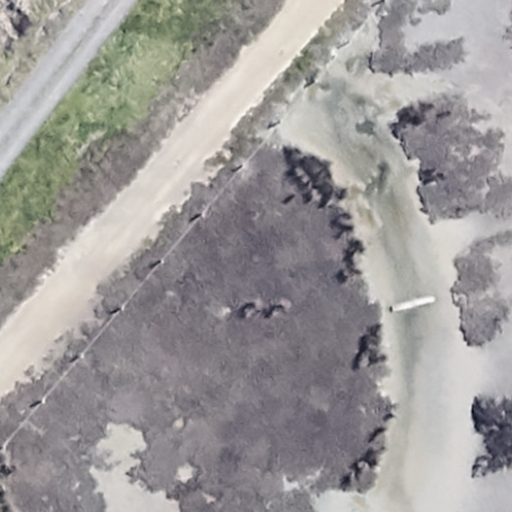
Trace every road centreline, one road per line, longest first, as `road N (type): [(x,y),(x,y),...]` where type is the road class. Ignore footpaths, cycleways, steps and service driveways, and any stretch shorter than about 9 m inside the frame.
road 1 (track): [(317,0),(0,372)]
road 2 (track): [(107,0),(0,136)]
